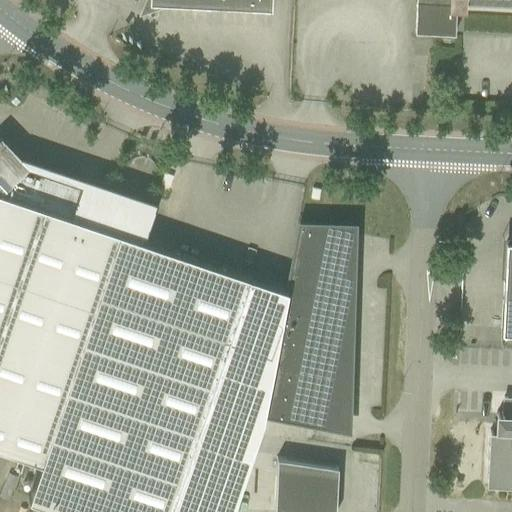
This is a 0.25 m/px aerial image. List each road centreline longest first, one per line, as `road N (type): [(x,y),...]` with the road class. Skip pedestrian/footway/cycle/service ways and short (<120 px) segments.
road 1 (unclassified): [(433,150),(298,141),(211,124),(75,62),(3,11)]
road 2 (unclassified): [(433,150),(414,511)]
